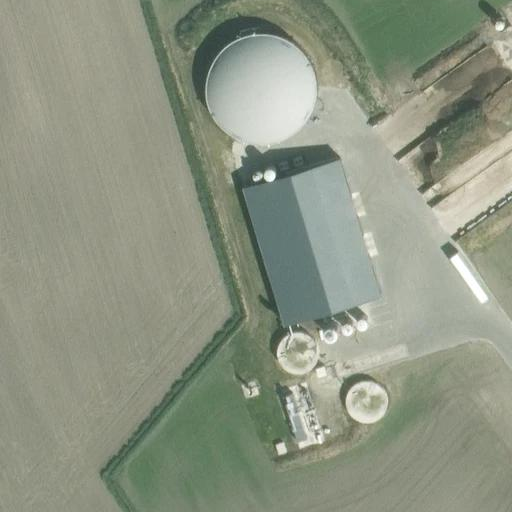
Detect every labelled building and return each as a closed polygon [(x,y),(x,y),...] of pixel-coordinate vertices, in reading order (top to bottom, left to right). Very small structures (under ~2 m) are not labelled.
[(208,75),(207,84),(207,94),(209,103),(213,112),(217,119),(223,126),(230,132),(238,137),(246,140),(255,142),(264,142),(272,141),(281,139),(289,135),(297,130),(303,124),(309,117),(313,109),(316,101),(317,92),(318,83),(316,74),(314,66),(309,58),(304,50),(297,44),(289,38),(281,34),(272,32),(262,31),(253,32),(244,34),(235,38),(227,44),(220,50),(215,58),(211,66),(208,75)] [(340,157),(244,186),(286,324),(381,295),(340,157)] [(358,317),(358,320),(358,323),(360,325),(362,326),(364,326),(367,325),(368,323),(369,320),(368,317),(366,315),(363,314),(361,315),(358,317)] [(343,323),(343,326),(344,328),(346,330),(348,330),(350,330),(352,329),(353,328),(354,325),(354,323),(352,321),(350,320),(347,320),(345,321),(343,323)] [(324,327),(324,330),(325,333),(328,336),(330,337),(332,337),(334,336),(336,336),(338,334),(339,331),(339,328),(338,325),(336,322),(332,321),(329,322),(326,324),(324,327)] [(279,345),(277,350),(278,356),(279,361),(282,366),(286,369),(291,372),(296,373),(302,373),(307,371),(311,368),(315,365),(318,360),(319,355),(319,349),(318,344),(315,340),(311,336),(306,333),(301,331),(295,331),(290,333),(285,336),(281,340),(279,345)] [(347,395),(346,400),(347,405),(348,410),(351,415),(355,418),(360,421),(365,422),(370,422),(375,420),(380,418),(384,414),(386,409),(388,403),(388,398),(386,392),(383,388),(379,384),(374,381),(369,380),(363,381),(358,382),(353,385),(349,390),(347,395)] [(293,392),(283,395),(298,442),(307,439),(293,392)]
